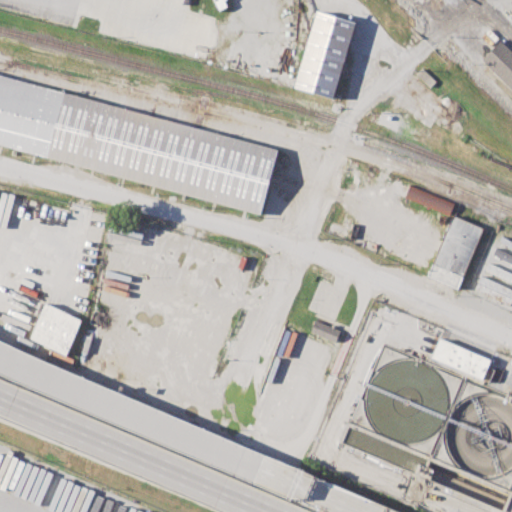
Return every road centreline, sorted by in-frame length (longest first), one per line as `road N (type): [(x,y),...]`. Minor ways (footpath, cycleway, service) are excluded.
road 1 (motorway): [(304,488),(0,354)]
road 2 (residential): [(480,0),(356,109),(296,247)]
road 3 (residential): [(296,247),(0,162)]
road 4 (motorway): [(0,390),(273,511)]
road 5 (tertiary): [(511,333),(409,285),(296,247)]
